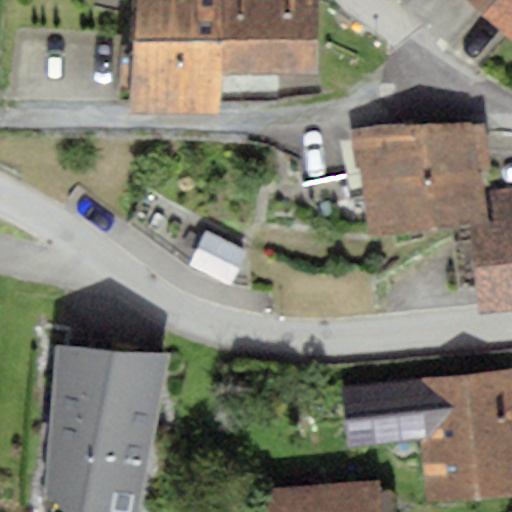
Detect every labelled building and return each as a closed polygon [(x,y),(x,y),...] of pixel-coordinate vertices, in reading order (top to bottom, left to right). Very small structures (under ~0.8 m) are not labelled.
[(137,0),(128,112),(218,115),(220,72),(320,74),(320,0),(137,0)] [(511,0),(466,0),(511,41),(511,0)] [(392,123),(347,130),(370,239),(487,218),(473,123),(392,123)] [(493,224),(469,227),(479,314),(511,310),(511,189),(489,192),(493,224)] [(199,277),(251,290),(251,247),(222,237),(146,190),(130,221),(199,277)] [(136,511),(169,354),(56,345),(43,493),(65,511),(136,511)] [(511,368),(341,386),(347,448),(421,440),(427,503),(511,494),(511,368)] [(378,481),(262,494),(264,511),(381,511),(380,498),(378,481)] [(394,511),(393,497),(380,498),(381,511),(394,511)]
